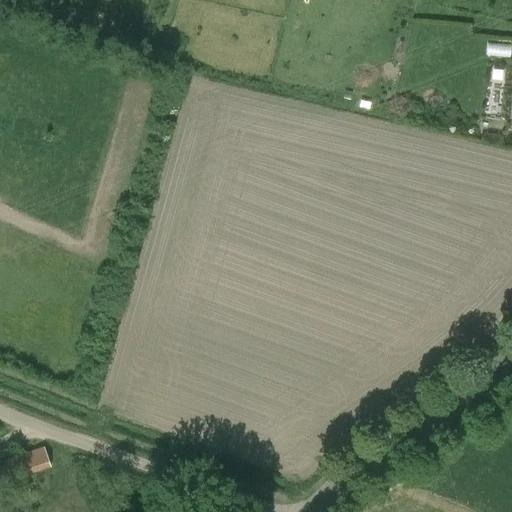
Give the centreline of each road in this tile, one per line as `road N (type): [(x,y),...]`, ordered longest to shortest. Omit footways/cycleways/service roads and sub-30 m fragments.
road 1 (unclassified): [(266,511),(0,410)]
road 2 (tertiary): [(314,511),(366,464),(511,359)]
